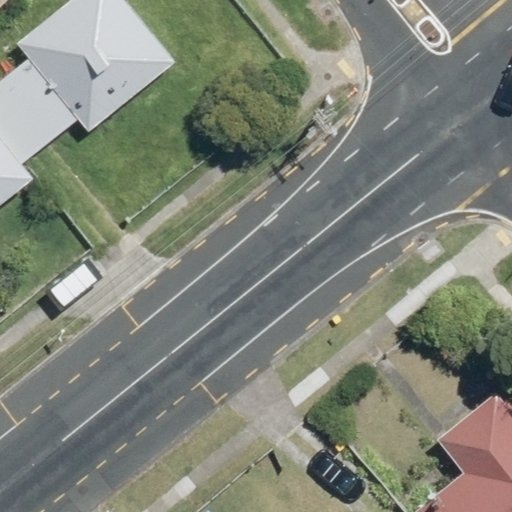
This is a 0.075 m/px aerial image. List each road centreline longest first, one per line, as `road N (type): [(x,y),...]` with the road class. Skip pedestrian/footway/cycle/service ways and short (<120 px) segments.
road 1 (tertiary): [(489,101),(0,494)]
road 2 (residential): [(489,101),(404,0)]
